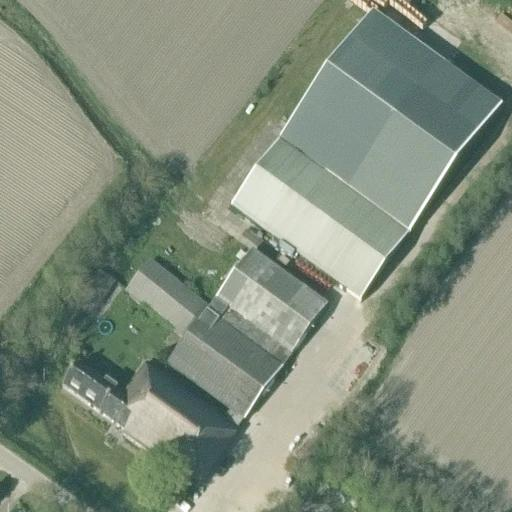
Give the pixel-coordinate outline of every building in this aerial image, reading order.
[(310,0),(147,0),(137,15),(266,109),(333,16),(310,0)] [(362,180),(430,87),(359,35),(291,129),(362,180)] [(229,209),(358,304),(486,128),(430,87),(362,180),(349,198),(276,144),(229,209)] [(248,253),(235,273),(209,312),(150,265),(125,296),(185,344),(167,368),(230,415),(225,422),(146,365),(123,398),(116,393),(118,390),(109,383),(107,386),(78,366),(62,389),(124,433),(120,438),(196,491),(281,371),(324,309),(248,253)] [(91,284),(107,296),(115,285),(98,274),(91,284)]
